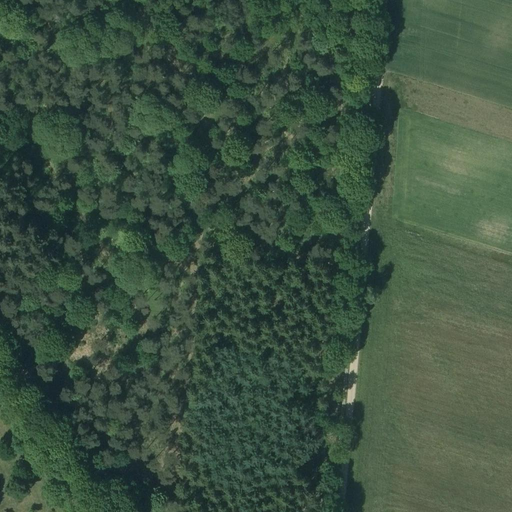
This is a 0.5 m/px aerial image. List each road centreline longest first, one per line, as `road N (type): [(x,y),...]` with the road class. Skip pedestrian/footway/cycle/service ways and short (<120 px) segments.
road 1 (track): [(173,511),(206,135),(127,0)]
road 2 (track): [(340,511),(384,0)]
road 3 (track): [(0,83),(184,389)]
road 4 (track): [(0,298),(57,272),(125,280),(195,255)]
road 5 (track): [(98,511),(0,356)]
